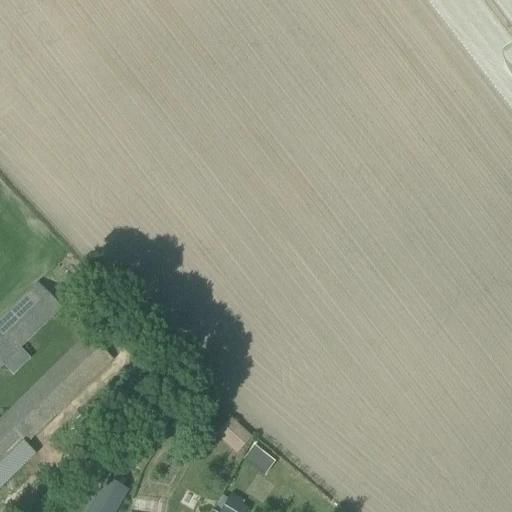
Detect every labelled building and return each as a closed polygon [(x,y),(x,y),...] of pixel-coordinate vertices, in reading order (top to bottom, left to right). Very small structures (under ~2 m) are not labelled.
[(0,367),(63,307),(40,284),(0,323),(0,367)] [(87,336),(0,420),(0,467),(111,360),(87,336)] [(214,434),(235,453),(251,436),(230,417),(214,434)] [(85,511),(116,511),(129,491),(106,478),(85,511)] [(241,505),(244,500),(234,494),(223,511),(247,511),(249,510),(241,505)]
